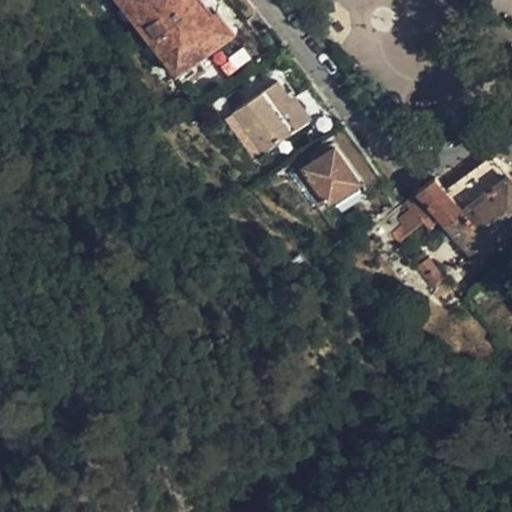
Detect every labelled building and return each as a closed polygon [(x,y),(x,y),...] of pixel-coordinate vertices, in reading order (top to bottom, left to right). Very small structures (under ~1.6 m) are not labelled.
[(237,22),(220,0),(125,0),(179,68),(237,22)] [(274,106),(281,102),(268,84),(221,116),(249,158),(291,129),(274,106)] [(297,125),(281,102),(274,106),(291,129),(297,125)] [(359,181),(334,147),(294,175),(318,209),(359,181)] [(414,197),(404,204),(409,211),(400,220),(401,225),(391,235),(399,244),(434,213),(474,256),(511,228),(511,179),(507,174),(491,156),(447,191),(435,178),(414,197)] [(428,262),(418,269),(433,288),(443,280),(428,262)]
